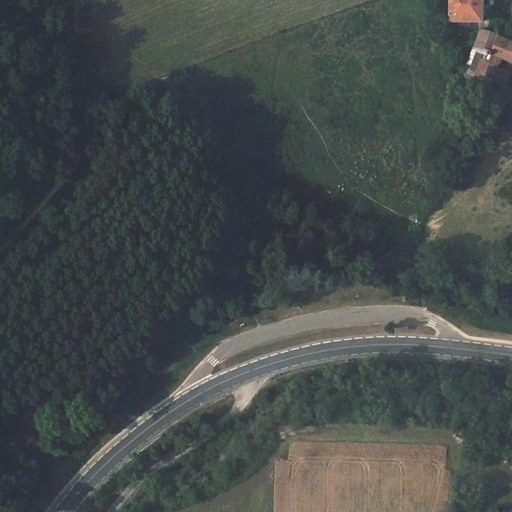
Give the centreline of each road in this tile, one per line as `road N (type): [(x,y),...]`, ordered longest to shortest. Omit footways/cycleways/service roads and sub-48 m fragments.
road 1 (track): [(77,0),(87,112),(81,150),(0,248)]
road 2 (secondary): [(261,366),(360,345),(511,354)]
road 3 (secondary): [(62,511),(155,422),(261,366)]
road 4 (residential): [(111,511),(137,480),(234,413),(261,366)]
